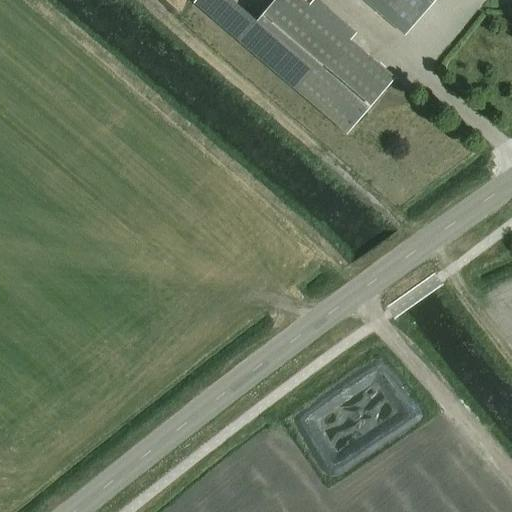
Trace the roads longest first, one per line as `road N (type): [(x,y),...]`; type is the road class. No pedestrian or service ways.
road 1 (tertiary): [(76,511),(357,293),(511,185)]
road 2 (track): [(30,0),(317,241),(380,321)]
road 3 (track): [(380,321),(511,481)]
